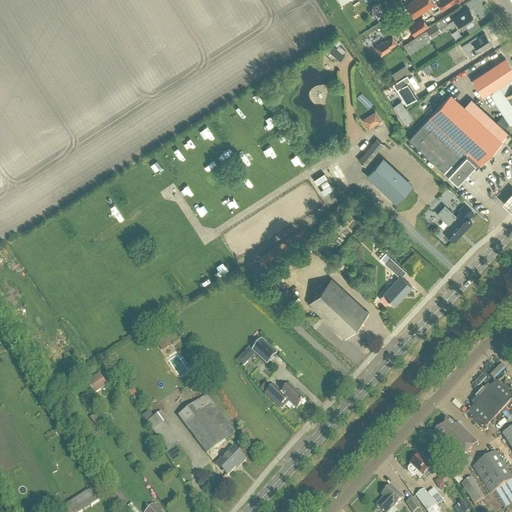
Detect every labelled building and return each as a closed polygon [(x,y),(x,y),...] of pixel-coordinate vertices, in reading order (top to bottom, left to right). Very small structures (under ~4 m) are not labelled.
[(414,17),(435,3),(432,0),(411,0),(405,4),(414,17)] [(436,0),(442,9),(453,2),(452,1),(453,0),(436,0)] [(480,24),(476,19),(477,19),(469,8),(454,18),(448,22),(451,28),(457,24),(461,30),(469,24),(472,29),(480,24)] [(416,19),(408,25),(414,34),(422,29),(416,19)] [(436,23),(425,30),(421,33),(404,43),(410,52),(427,41),(426,39),(430,36),(431,37),(441,30),(436,23)] [(478,51),(492,43),(485,32),(476,37),(475,36),(464,43),(461,45),(469,57),(475,53),(478,51)] [(374,47),(379,55),(389,49),(389,47),(395,43),(391,37),(385,41),(384,40),(374,47)] [(330,44),(326,49),(340,60),(344,55),(330,44)] [(511,68),(505,57),(471,79),(482,96),(489,91),(493,97),(493,98),(510,123),(511,121),(511,68)] [(426,74),(432,70),(427,63),(421,67),(426,74)] [(391,73),(394,78),(408,69),(405,64),(391,73)] [(392,82),(395,87),(406,82),(404,76),(392,82)] [(406,104),(417,97),(407,82),(396,89),(406,104)] [(382,88),(391,104),(399,100),(391,84),(382,88)] [(481,163),(502,141),(450,93),(429,116),(407,138),(458,185),(480,162),(481,163)] [(405,124),(413,120),(406,108),(398,113),(405,124)] [(375,109),(361,118),(368,128),(381,120),(375,109)] [(504,129),(509,123),(501,116),(496,121),(504,129)] [(366,165),(384,143),(378,138),(377,137),(372,142),(375,144),(361,160),(366,165)] [(367,175),(396,202),(410,188),(380,160),(367,175)] [(511,209),(511,188),(501,200),(511,210),(511,209)] [(448,224),(443,230),(454,241),(472,221),(469,218),(474,212),(464,203),(459,210),(460,211),(456,216),(444,205),(436,213),(448,224)] [(304,227),(270,248),(275,256),(309,235),(304,227)] [(380,258),(384,263),(389,257),(385,252),(380,258)] [(398,275),(403,269),(389,257),(384,263),(398,275)] [(384,303),(386,303),(389,300),(395,305),(412,286),(400,275),(383,294),(380,297),(380,299),(384,303)] [(345,337),(368,312),(331,277),(308,302),(345,337)] [(262,342),(252,352),(267,367),(277,356),(262,342)] [(242,356),(237,362),(243,368),(248,362),(242,356)] [(95,395),(115,381),(107,369),(87,382),(95,395)] [(486,429),(511,400),(511,398),(496,383),(469,413),(486,429)] [(305,401),(289,387),(281,395),(274,387),(272,389),(267,384),(261,391),(266,396),(265,396),(279,409),(281,411),(288,403),(296,411),(305,401)] [(138,395),(132,398),(136,404),(142,400),(138,395)] [(207,456),(235,435),(206,397),(178,418),(207,456)] [(147,423),(153,432),(168,421),(161,413),(147,423)] [(95,414),(89,418),(95,426),(101,422),(95,414)] [(454,429),(446,421),(434,433),(443,442),(441,443),(446,448),(445,449),(458,462),(475,445),(457,426),(454,429)] [(511,428),(502,435),(511,451),(511,428)] [(240,467),(245,461),(233,449),(216,466),(227,477),(239,465),(240,467)] [(490,496),(511,482),(511,481),(511,478),(495,453),(472,469),(490,496)] [(419,481),(431,468),(419,457),(410,466),(411,467),(408,470),(408,473),(412,477),(415,477),(419,481)] [(438,490),(445,487),(440,479),(434,482),(438,490)] [(484,499),(471,479),(461,486),(473,506),(484,499)] [(394,509),(403,499),(390,487),(381,497),(384,499),(376,507),(381,511),(389,511),(393,508),(394,509)] [(92,490),(58,508),(59,511),(81,511),(99,502),(92,490)] [(429,511),(436,507),(428,495),(424,491),(416,497),(426,511),(429,511)] [(443,504),(433,491),(428,495),(436,507),(437,508),(443,504)] [(421,511),(420,510),(413,499),(406,504),(411,511),(421,511)] [(469,511),(462,502),(457,505),(458,506),(462,511),(469,511)]
